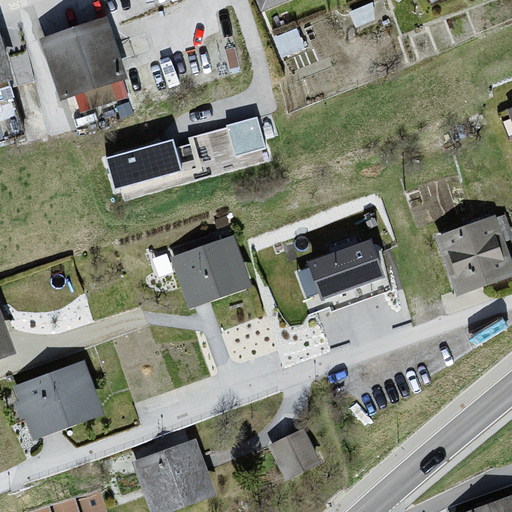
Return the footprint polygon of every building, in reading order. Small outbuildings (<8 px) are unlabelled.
[(246,0),(253,17),(296,0),(246,0)] [(108,24),(41,46),(58,104),(131,83),(108,24)] [(0,32),(0,93),(20,87),(0,32)] [(511,103),(497,110),(511,147),(511,103)] [(192,126),(196,163),(266,156),(262,119),(192,126)] [(153,128),(93,146),(108,196),(168,178),(153,128)] [(485,215),(423,235),(442,295),(505,275),(485,215)] [(222,247),(162,265),(179,323),(240,305),(222,247)] [(352,248),(298,268),(315,313),(370,293),(352,248)] [(76,371),(6,394),(24,449),(94,427),(76,371)] [(251,465),(269,494),(307,470),(290,441),(251,465)] [(130,476),(143,511),(205,511),(206,511),(187,456),(130,476)] [(487,511),(511,511),(511,508),(510,503),(487,511)]
